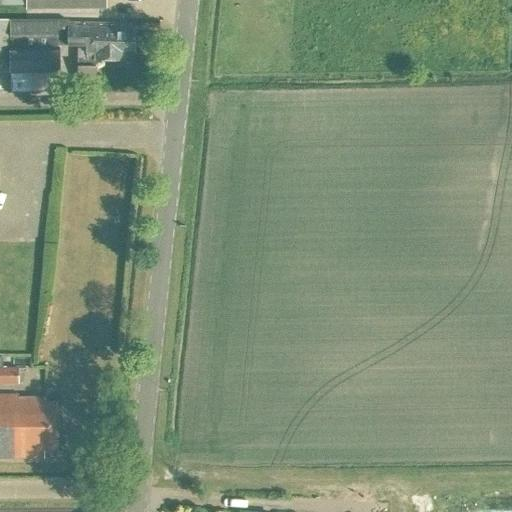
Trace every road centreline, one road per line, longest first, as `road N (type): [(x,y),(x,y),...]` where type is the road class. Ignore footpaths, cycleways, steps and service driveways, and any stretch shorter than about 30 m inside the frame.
road 1 (tertiary): [(136,511),(189,0)]
road 2 (track): [(138,489),(0,491)]
